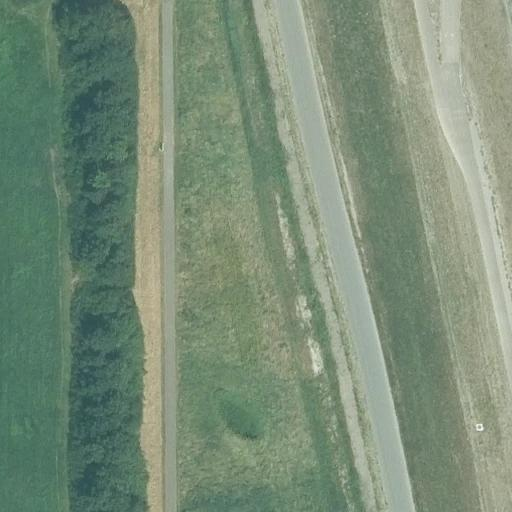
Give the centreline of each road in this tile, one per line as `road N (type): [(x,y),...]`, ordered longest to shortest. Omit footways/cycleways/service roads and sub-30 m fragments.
road 1 (tertiary): [(403,511),(286,0)]
road 2 (unclassified): [(511,376),(453,121)]
road 3 (unclassified): [(420,0),(453,121)]
road 4 (unclassified): [(453,121),(450,0)]
